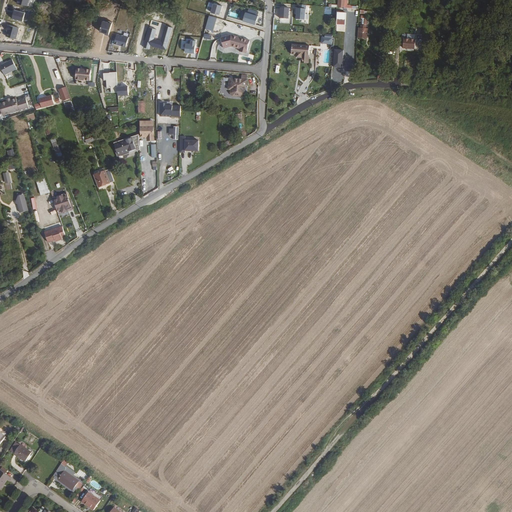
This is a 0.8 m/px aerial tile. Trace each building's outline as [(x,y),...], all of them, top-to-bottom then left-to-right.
[(338,8),(356,9),(356,6),(347,6),(347,1),(338,0),(338,8)] [(211,12),(220,15),(222,6),(214,4),(211,12)] [(296,20),(305,21),(306,6),(298,5),(298,9),(297,9),(296,20)] [(289,9),(280,8),(280,19),(288,20),(289,9)] [(243,21),(255,25),(258,16),(246,12),(243,21)] [(212,32),(216,18),(209,16),(205,29),(212,32)] [(108,22),(103,21),(100,31),(105,32),(105,34),(109,35),(112,22),(108,21),(108,22)] [(16,38),(20,27),(8,24),(7,29),(8,29),(6,35),(16,38)] [(358,27),(357,37),(367,38),(367,28),(358,27)] [(148,32),(144,47),(149,49),(151,45),(166,50),(171,32),(164,30),(160,46),(153,44),(155,34),(148,32)] [(126,47),(129,38),(117,35),(115,44),(126,47)] [(246,55),(250,42),(231,37),(221,39),(224,50),(231,48),(240,51),(240,53),(246,55)] [(415,48),(415,39),(404,38),(403,47),(415,48)] [(184,53),(195,53),(195,41),(189,41),(189,44),(184,44),(184,53)] [(309,46),(292,45),(291,55),(296,55),(296,58),(301,59),(301,62),(308,63),(309,46)] [(0,65),(5,75),(17,69),(12,59),(0,65)] [(334,66),(334,78),(342,79),(343,66),(334,66)] [(90,81),(91,70),(81,69),(81,71),(76,71),(76,80),(90,81)] [(117,87),(116,72),(109,73),(103,74),(104,81),(106,80),(107,88),(111,88),(111,92),(117,92),(117,87)] [(234,96),(243,96),(246,94),(246,89),(245,88),(245,85),(249,86),(249,79),(231,78),(230,89),(232,89),(231,93),(234,96)] [(128,86),(117,87),(117,92),(118,96),(128,95),(128,86)] [(70,99),(65,88),(59,90),(63,102),(70,99)] [(44,98),(39,99),(41,107),(54,104),(52,96),(44,98)] [(26,99),(18,102),(3,106),(6,116),(29,109),(26,99)] [(160,117),(180,117),(180,107),(161,106),(160,117)] [(153,125),(141,126),(141,136),(147,136),(147,139),(154,138),(153,125)] [(172,139),(178,139),(178,127),(169,127),(168,136),(173,136),(172,139)] [(86,140),(87,143),(99,139),(97,132),(90,134),(91,138),(86,140)] [(185,137),(180,137),(180,152),(185,153),(185,151),(199,151),(199,141),(185,141),(185,137)] [(132,139),(116,145),(119,156),(122,155),(131,152),(130,151),(135,149),(132,139)] [(12,149),(6,151),(8,158),(14,156),(12,149)] [(114,182),(109,169),(94,175),(98,187),(114,182)] [(37,181),(42,196),(50,193),(45,179),(42,180),(37,181)] [(73,210),(68,194),(54,198),(59,214),(73,210)] [(18,204),(20,213),(28,211),(24,195),(18,196),(16,203),(18,204)] [(65,237),(62,227),(45,233),(48,242),(55,240),(55,241),(62,239),(62,238),(65,237)] [(25,461),(31,452),(14,441),(8,449),(25,461)] [(60,464),(66,467),(70,460),(65,457),(60,464)] [(79,480),(64,470),(65,468),(66,467),(60,464),(53,475),(58,479),(73,489),(79,480)] [(8,482),(11,478),(1,471),(0,472),(0,488),(1,489),(3,486),(2,486),(6,480),(8,482)] [(94,510),(100,501),(89,493),(82,502),(94,510)]
